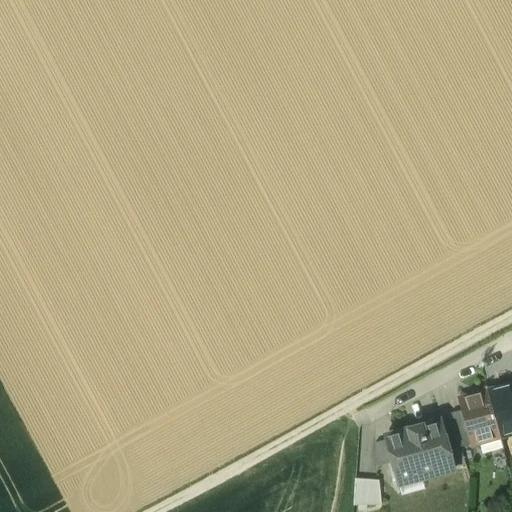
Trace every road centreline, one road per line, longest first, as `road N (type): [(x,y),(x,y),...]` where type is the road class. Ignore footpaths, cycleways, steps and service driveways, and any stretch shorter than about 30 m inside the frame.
road 1 (track): [(148,511),(511,318)]
road 2 (residential): [(349,431),(511,342)]
